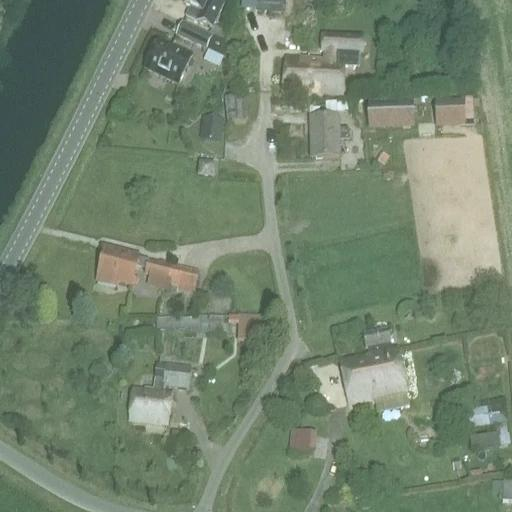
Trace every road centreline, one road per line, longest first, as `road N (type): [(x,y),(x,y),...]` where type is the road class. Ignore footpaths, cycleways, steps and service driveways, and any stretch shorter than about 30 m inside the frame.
road 1 (unclassified): [(201,511),(292,340),(270,226),(264,89)]
road 2 (tertiary): [(0,276),(139,0)]
road 3 (unclassified): [(119,511),(88,504),(0,451)]
